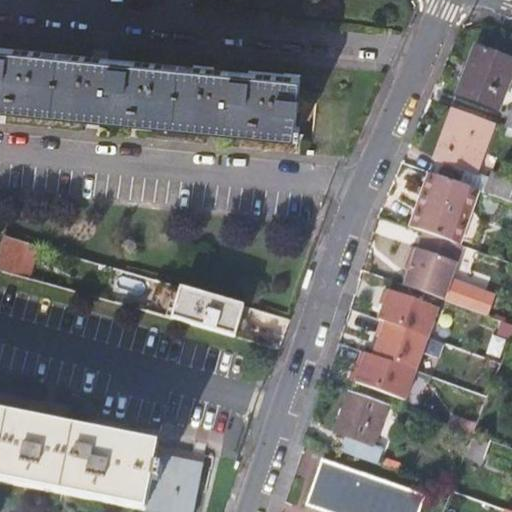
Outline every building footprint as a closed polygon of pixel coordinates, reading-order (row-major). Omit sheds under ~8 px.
[(472,45),(461,77),(465,95),(496,106),(511,60),(472,45)] [(298,81),(0,51),(0,110),(297,140),(298,130),(293,129),(298,81)] [(473,172),(493,121),(452,107),(434,158),(473,172)] [(427,191),(414,225),(430,231),(459,242),(479,189),(430,170),(423,189),(427,191)] [(483,190),(508,199),(511,189),(511,186),(488,177),(483,190)] [(445,298),(464,243),(459,242),(430,231),(423,249),(418,247),(410,268),(414,270),(409,284),(445,298)] [(0,256),(0,266),(30,277),(41,245),(8,234),(0,256)] [(241,342),(250,311),(185,292),(176,322),(241,342)] [(442,310),(391,292),(380,321),(432,339),(442,310)] [(432,339),(380,321),(375,336),(382,339),(376,357),(420,373),(432,339)] [(420,373),(376,357),(368,354),(357,384),(409,402),(420,373)] [(372,443),(386,402),(350,389),(335,430),(357,438),(351,454),(377,464),(383,448),(372,443)] [(194,511),(204,464),(156,456),(158,446),(0,416),(0,482),(145,511),(146,511),(194,511)] [(481,462),(490,440),(471,433),(463,455),(481,462)] [(308,505),(328,511),(420,511),(426,496),(324,460),(308,505)]
